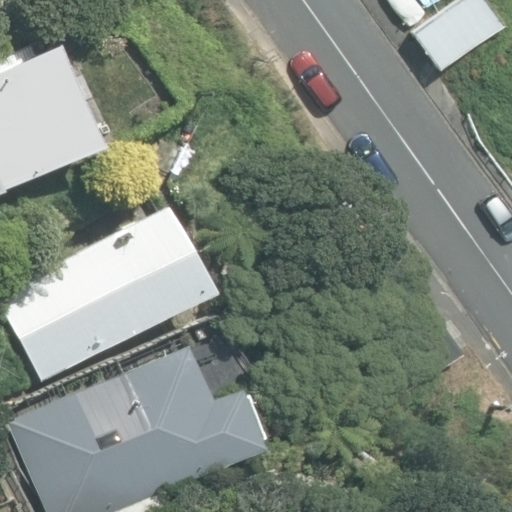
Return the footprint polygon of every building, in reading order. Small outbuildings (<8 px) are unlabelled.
[(451,0),(410,29),(436,66),(497,23),(480,0),(451,0)] [(0,185),(95,144),(51,42),(0,63),(0,185)] [(300,212),(319,240),(355,216),(336,187),(300,212)] [(0,287),(0,307),(38,377),(203,286),(157,202),(0,287)] [(329,276),(406,389),(460,352),(383,240),(329,276)] [(5,419),(46,511),(102,511),(110,509),(111,511),(155,511),(170,505),(161,484),(254,442),(227,381),(202,392),(179,341),(5,419)]
